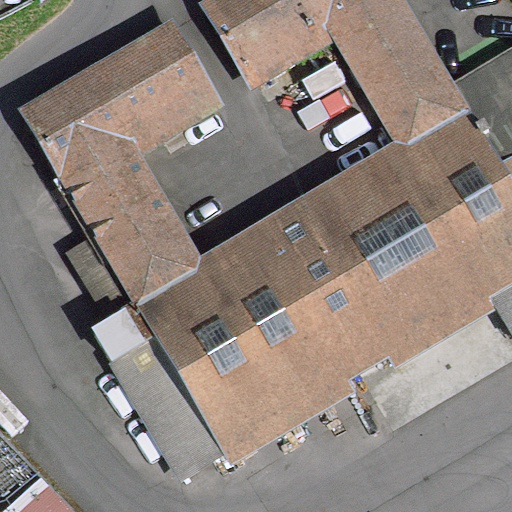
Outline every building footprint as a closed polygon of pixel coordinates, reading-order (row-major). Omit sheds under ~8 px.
[(511,294),(511,161),(497,170),(452,92),(397,0),(225,0),(208,11),(254,88),(337,38),(404,151),(199,272),(132,159),(215,110),(169,33),(27,118),(142,312),(160,344),(229,460),(233,467),(349,399),(342,387),(393,357),(400,369),(499,310),(495,304),(511,294)] [(511,57),(452,92),(497,170),(511,161),(511,57)] [(511,332),(511,294),(495,304),(499,310),(511,332)] [(142,312),(126,321),(144,353),(160,344),(142,312)] [(94,339),(113,371),(144,353),(126,321),(94,339)] [(183,487),(229,460),(160,344),(144,353),(113,371),(183,487)] [(74,511),(53,488),(27,511),(74,511)]
